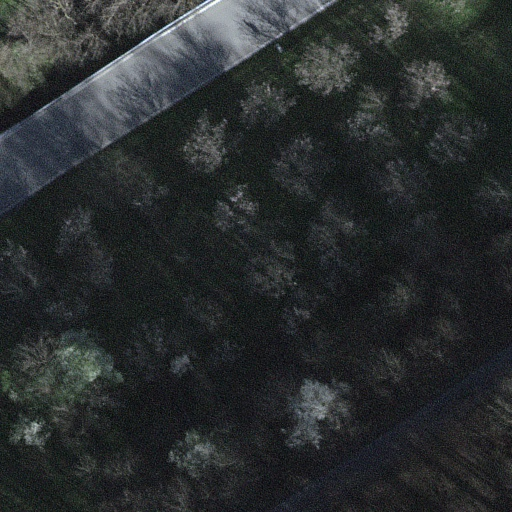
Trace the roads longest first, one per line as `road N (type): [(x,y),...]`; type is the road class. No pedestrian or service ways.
road 1 (unclassified): [(0,180),(281,0)]
road 2 (tertiary): [(511,361),(300,511)]
